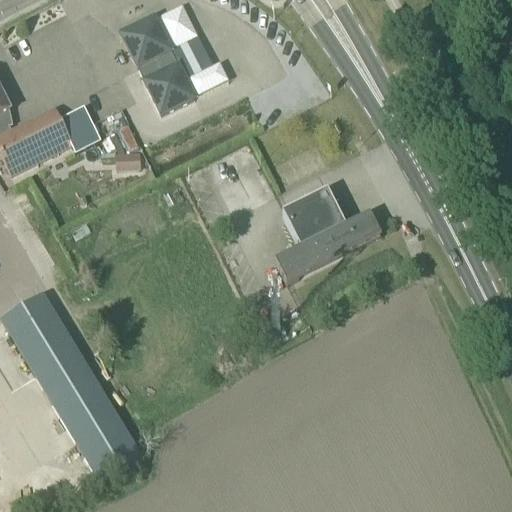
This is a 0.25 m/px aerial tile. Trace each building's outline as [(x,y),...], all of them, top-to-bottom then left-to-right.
[(162,119),(194,103),(154,24),(122,40),(162,119)] [(0,132),(12,130),(9,117),(10,116),(7,110),(4,99),(2,100),(0,95),(0,132)] [(68,137),(91,129),(85,113),(62,121),(68,137)] [(54,116),(0,143),(0,158),(11,180),(72,150),(54,116)] [(139,174),(138,157),(115,159),(115,175),(139,174)] [(342,228),(324,193),(279,216),(297,251),(271,263),(283,286),(378,238),(367,216),(342,228)] [(41,301),(0,324),(0,326),(98,488),(139,463),(41,301)]
